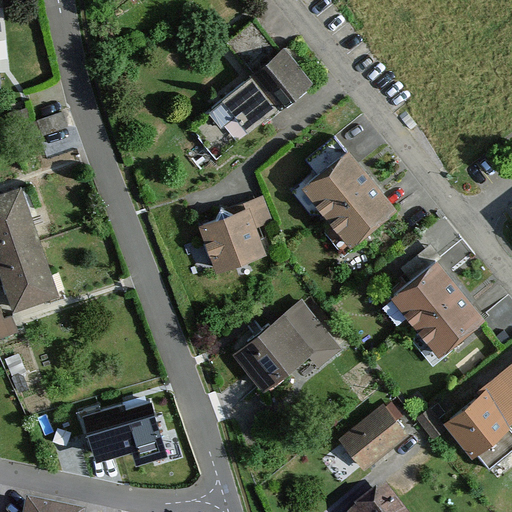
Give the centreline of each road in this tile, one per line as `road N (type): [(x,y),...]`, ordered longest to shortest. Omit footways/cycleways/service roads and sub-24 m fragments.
road 1 (residential): [(237,511),(67,33),(63,0)]
road 2 (residential): [(511,276),(289,0)]
road 3 (residential): [(226,511),(0,473)]
